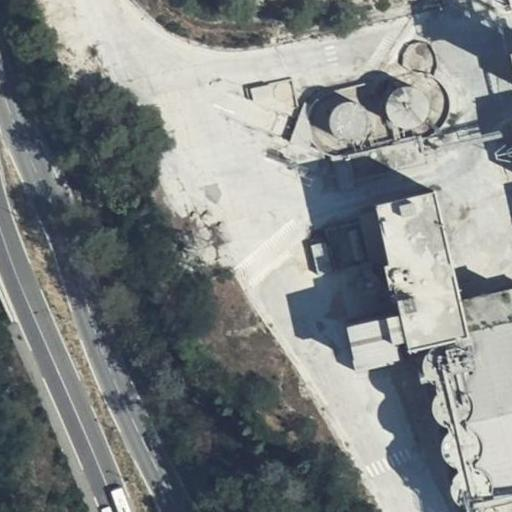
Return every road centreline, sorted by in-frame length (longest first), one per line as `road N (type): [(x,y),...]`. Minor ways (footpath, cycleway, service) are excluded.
road 1 (tertiary): [(177,511),(113,379),(0,73)]
road 2 (secondary): [(116,511),(0,215)]
